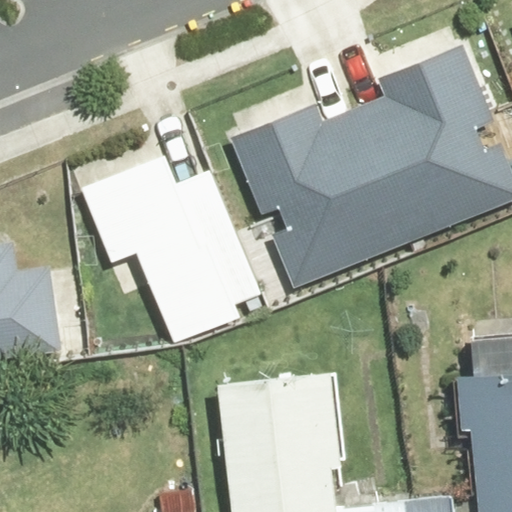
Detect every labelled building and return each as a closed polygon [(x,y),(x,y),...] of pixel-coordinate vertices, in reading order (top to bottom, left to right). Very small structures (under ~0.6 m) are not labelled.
[(17,0),(143,64),(176,0),(17,0)] [(272,232),(302,298),(511,202),(511,170),(493,130),(480,135),(464,100),(481,93),(456,38),(228,142),(250,190),(268,182),(287,225),(272,232)] [(178,139),(88,175),(116,246),(144,235),(178,320),(270,284),(221,159),(191,171),(178,139)] [(0,356),(89,342),(76,259),(36,266),(30,233),(0,237),(0,356)] [(237,511),(458,511),(456,493),(352,503),(338,367),(224,379),(237,511)] [(511,511),(511,367),(462,371),(466,425),(477,424),(484,511),(511,511)]
